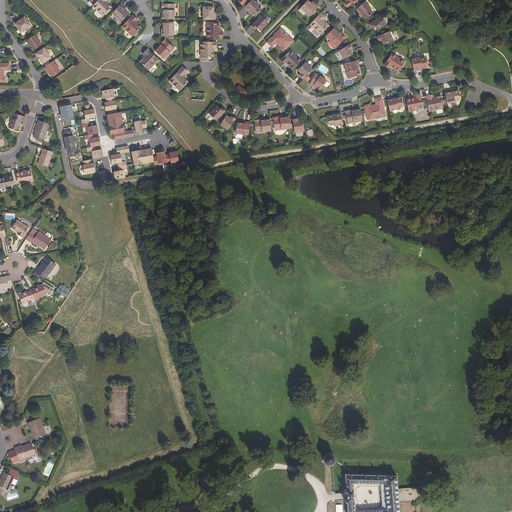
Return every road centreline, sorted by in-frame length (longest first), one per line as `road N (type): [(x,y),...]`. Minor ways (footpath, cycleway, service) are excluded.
road 1 (track): [(196,511),(213,439),(141,198)]
road 2 (residential): [(334,142),(112,184)]
road 3 (track): [(511,109),(334,142)]
road 4 (residential): [(236,38),(204,74),(214,85),(238,106),(298,98)]
road 5 (residential): [(112,184),(71,179),(52,103)]
road 6 (track): [(426,0),(465,38),(498,51),(511,77)]
